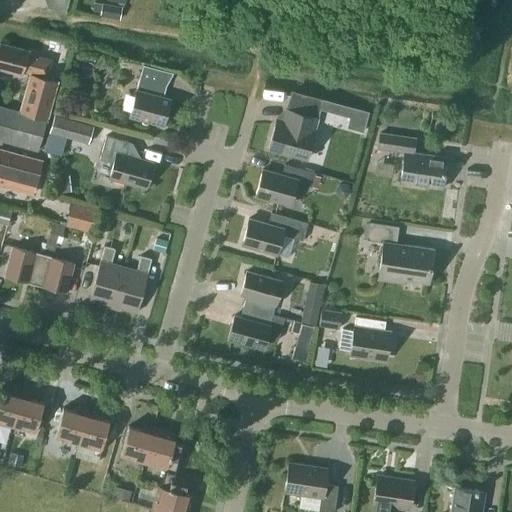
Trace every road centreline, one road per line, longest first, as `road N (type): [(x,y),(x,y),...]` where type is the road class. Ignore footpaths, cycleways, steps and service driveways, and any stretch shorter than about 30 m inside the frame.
road 1 (residential): [(442,428),(465,282),(492,211),(502,149)]
road 2 (residential): [(157,374),(215,154)]
road 3 (residential): [(442,428),(256,401)]
road 4 (residential): [(157,374),(0,328)]
